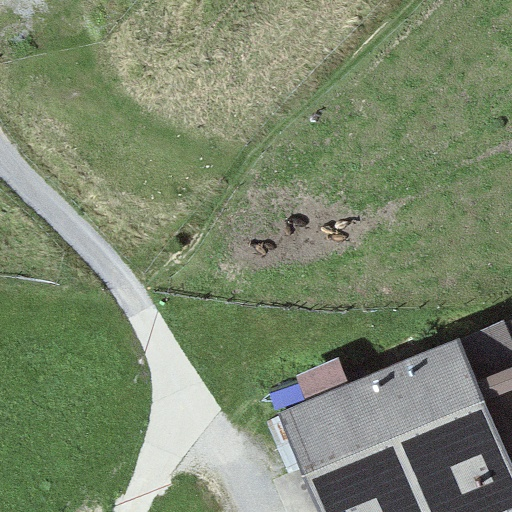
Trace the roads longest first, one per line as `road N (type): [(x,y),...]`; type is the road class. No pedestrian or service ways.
road 1 (track): [(22,0),(135,121),(217,163),(301,192),(394,189),(511,149)]
road 2 (track): [(244,511),(141,301)]
road 3 (track): [(141,301),(0,145)]
